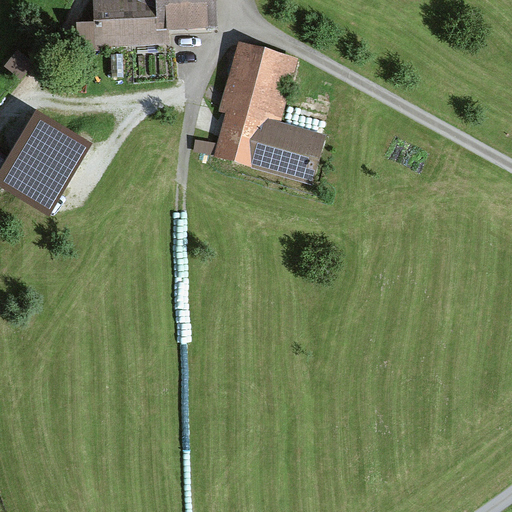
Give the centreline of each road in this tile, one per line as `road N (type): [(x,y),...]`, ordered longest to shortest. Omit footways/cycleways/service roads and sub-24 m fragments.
road 1 (track): [(188,511),(179,171),(193,103),(236,20)]
road 2 (track): [(0,114),(84,0)]
